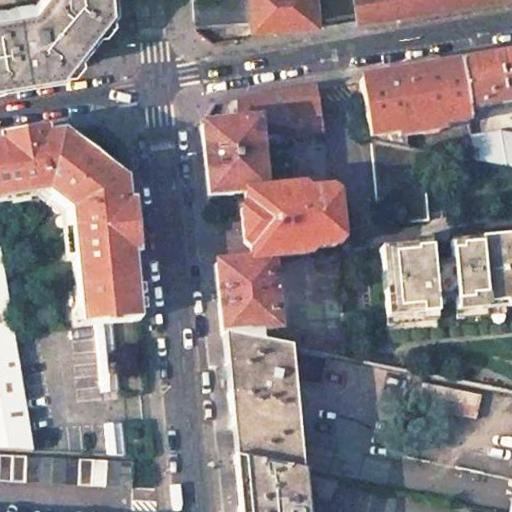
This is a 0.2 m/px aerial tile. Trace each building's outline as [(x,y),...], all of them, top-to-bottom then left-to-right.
[(0,80),(59,71),(75,51),(80,50),(89,39),(99,27),(100,20),(111,8),(109,0),(36,0),(33,4),(0,9),(0,80)] [(191,0),(193,25),(250,21),(251,28),(315,22),(313,0),(191,0)] [(354,0),(358,21),(482,0),(354,0)] [(511,54),(499,57),(457,64),(465,110),(511,102),(511,54)] [(405,73),(359,80),(369,141),(406,147),(405,137),(441,131),(440,126),(467,122),(465,110),(457,64),(405,73)] [(263,96),(235,101),(238,116),(260,120),(324,132),(315,87),(263,96)] [(204,160),(207,197),(243,193),(263,191),(257,126),(260,120),(238,116),(236,115),(235,123),(200,126),(204,160)] [(511,132),(500,130),(470,136),(474,160),(511,167),(511,132)] [(16,139),(0,141),(0,202),(8,201),(45,194),(55,201),(60,196),(68,202),(60,202),(67,257),(74,256),(81,323),(95,321),(112,320),(139,317),(132,243),(126,178),(120,179),(64,138),(63,131),(16,139)] [(421,150),(406,147),(369,141),(373,196),(399,202),(402,224),(426,222),(421,150)] [(243,193),(249,261),(270,260),(305,257),(311,249),(334,247),(339,242),(335,195),(328,190),(304,194),(298,187),(263,191),(243,193)] [(511,274),(511,256),(509,237),(450,241),(451,262),(431,263),(430,244),(380,247),(386,325),(436,321),(435,301),(455,300),(456,318),(505,315),(505,307),(511,306),(511,274)] [(0,449),(33,451),(0,255),(0,449)] [(249,261),(214,265),(217,300),(221,335),(258,342),(258,332),(277,330),(270,260),(249,261)] [(95,321),(100,389),(118,387),(112,320),(95,321)] [(258,342),(221,335),(233,458),(301,472),(297,442),(308,444),(321,386),(291,379),(289,349),(258,342)] [(120,419),(103,420),(106,453),(123,453),(120,419)] [(133,462),(0,454),(0,481),(132,489),(133,462)] [(301,472),(233,458),(238,511),(398,511),(402,495),(301,472)]
